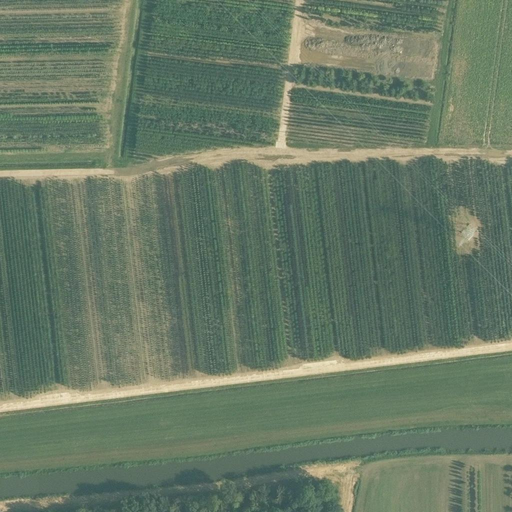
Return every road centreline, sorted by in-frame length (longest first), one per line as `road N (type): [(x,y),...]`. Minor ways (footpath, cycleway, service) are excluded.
road 1 (track): [(511,151),(182,154),(138,168),(0,173)]
road 2 (track): [(280,153),(299,0)]
